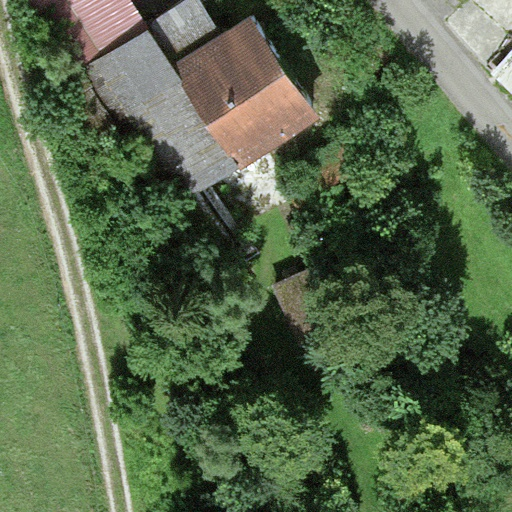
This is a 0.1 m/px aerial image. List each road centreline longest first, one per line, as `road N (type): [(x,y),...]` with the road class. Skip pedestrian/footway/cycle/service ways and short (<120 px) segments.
road 1 (track): [(0,0),(77,312),(116,511)]
road 2 (unclassified): [(511,150),(388,0)]
